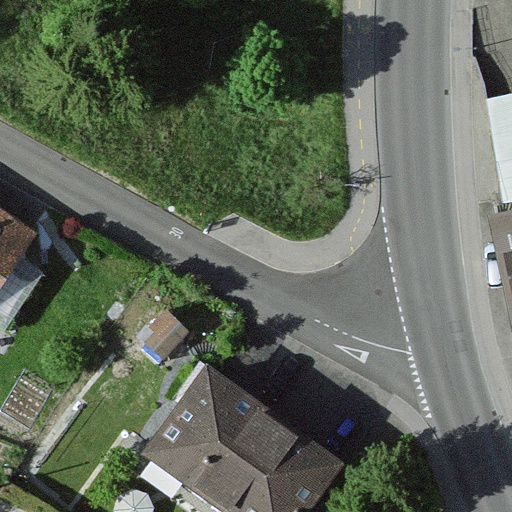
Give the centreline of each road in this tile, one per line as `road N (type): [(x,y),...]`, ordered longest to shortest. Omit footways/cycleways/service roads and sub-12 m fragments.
road 1 (residential): [(0,147),(298,312),(371,332),(435,323)]
road 2 (secondary): [(409,0),(413,142),(435,323)]
road 3 (secondary): [(435,323),(478,470),(501,511)]
